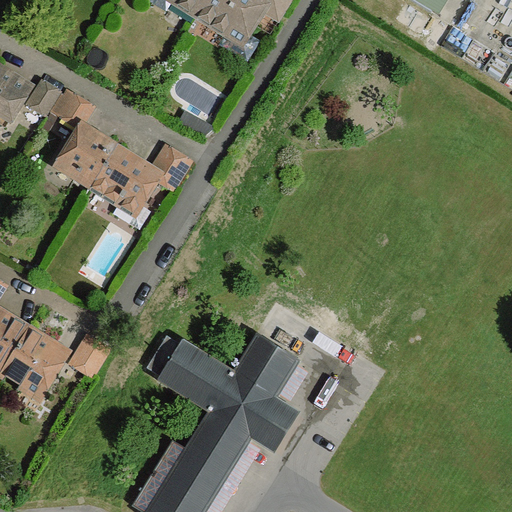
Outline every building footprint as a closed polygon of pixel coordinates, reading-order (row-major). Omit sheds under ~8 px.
[(174,0),(147,0),(147,1),(167,13),(173,2),(174,0)] [(174,0),(173,2),(198,17),(208,0),(174,0)] [(258,0),(208,0),(198,17),(244,46),(265,12),(268,6),(258,0)] [(258,0),(268,6),(265,12),(280,22),(292,0),(258,0)] [(407,0),(438,19),(449,0),(407,0)] [(0,114),(11,121),(29,90),(0,72),(0,114)] [(56,105),(62,94),(42,82),(35,93),(28,105),(47,117),(56,105)] [(86,123),(95,108),(67,91),(64,95),(62,94),(56,105),(86,123)] [(201,126),(184,117),(180,125),(204,139),(215,129),(204,122),(201,126)] [(62,163),(79,173),(77,178),(92,188),(116,149),(83,127),(62,163)] [(167,147),(152,170),(162,176),(158,182),(175,192),(191,163),(167,147)] [(152,170),(116,149),(92,188),(120,205),(115,214),(141,230),(151,212),(142,207),(158,182),(162,176),(152,170)] [(0,313),(0,372),(3,374),(29,331),(0,313)] [(67,355),(29,331),(3,374),(42,398),(67,355)] [(173,441),(133,506),(142,511),(208,511),(257,433),(273,443),(284,431),(289,416),(274,407),(301,362),(257,334),(233,372),(183,341),(181,345),(161,377),(158,382),(209,413),(186,449),(173,441)] [(94,376),(110,350),(88,337),(72,362),(94,376)] [(161,377),(181,345),(167,337),(148,369),(161,377)]
